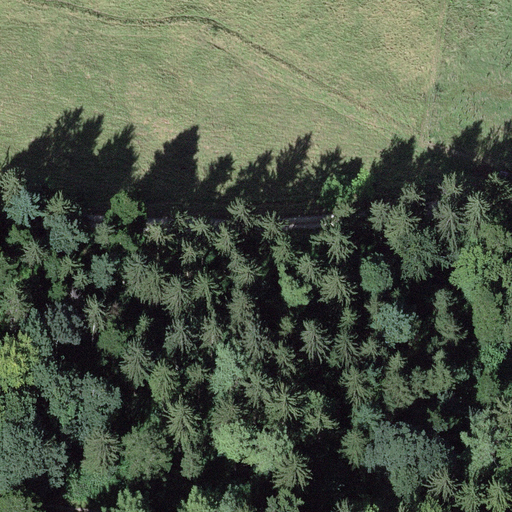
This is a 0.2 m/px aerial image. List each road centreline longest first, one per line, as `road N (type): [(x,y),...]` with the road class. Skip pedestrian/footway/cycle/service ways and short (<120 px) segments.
road 1 (track): [(0,203),(185,224),(412,212),(511,196)]
road 2 (track): [(0,498),(129,511)]
